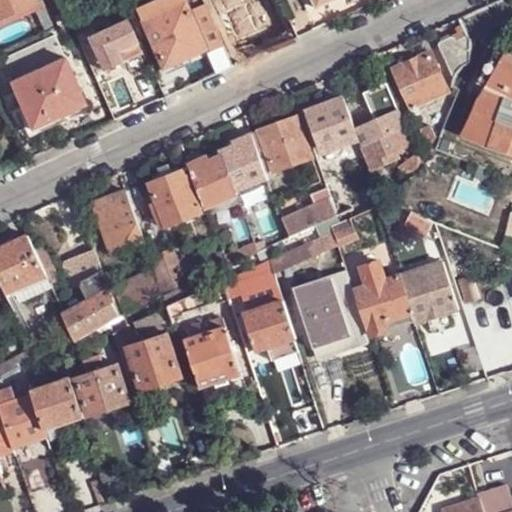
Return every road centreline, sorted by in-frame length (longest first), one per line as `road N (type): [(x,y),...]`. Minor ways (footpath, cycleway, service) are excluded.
road 1 (residential): [(439,0),(0,200)]
road 2 (residential): [(167,511),(369,447)]
road 3 (residential): [(369,447),(511,401)]
